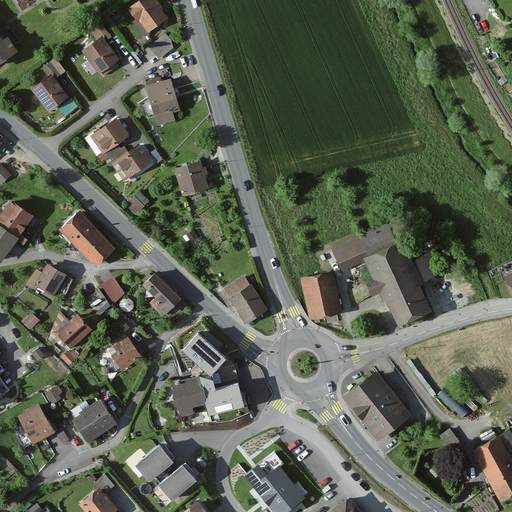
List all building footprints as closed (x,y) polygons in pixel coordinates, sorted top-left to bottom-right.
[(153,0),(138,0),(125,11),(144,34),(166,16),(153,0)] [(126,52),(99,22),(73,45),(100,76),(126,52)] [(150,43),(160,56),(176,44),(167,31),(150,43)] [(0,39),(0,60),(14,51),(5,37),(0,39)] [(46,75),(27,91),(45,113),(64,98),(46,75)] [(166,79),(139,82),(144,123),(171,120),(166,79)] [(66,113),(78,104),(72,97),(61,106),(66,113)] [(126,136),(113,119),(87,137),(99,155),(126,136)] [(134,143),(108,162),(121,181),(147,162),(134,143)] [(0,181),(1,183),(12,173),(0,159),(0,181)] [(198,161),(168,167),(174,195),(204,188),(198,161)] [(28,217),(5,202),(0,209),(0,257),(12,240),(21,246),(27,237),(19,232),(28,217)] [(111,248),(74,213),(57,231),(93,266),(111,248)] [(384,226),(329,249),(340,273),(361,264),(369,282),(362,284),(368,296),(375,293),(380,304),(382,302),(393,327),(426,312),(414,285),(416,285),(397,242),(392,244),(384,226)] [(64,277),(44,266),(40,274),(34,270),(24,286),(50,301),(64,277)] [(332,271),(301,278),(310,319),(340,312),(332,271)] [(114,272),(101,282),(114,300),(127,291),(114,272)] [(179,302),(151,272),(135,287),(164,317),(179,302)] [(245,276),(224,289),(246,323),(267,310),(245,276)] [(66,321),(58,313),(47,337),(52,342),(56,338),(68,350),(87,331),(72,315),(66,321)] [(37,321),(31,316),(29,318),(26,316),(20,324),(29,331),(37,321)] [(226,360),(198,335),(183,352),(207,374),(210,377),(212,376),(226,360)] [(136,357),(123,339),(110,348),(113,352),(108,356),(119,371),(136,357)] [(68,355),(65,352),(59,357),(67,366),(77,357),(72,352),(68,355)] [(412,412),(376,367),(342,394),(378,439),(412,412)] [(207,374),(198,377),(201,387),(203,387),(206,398),(204,399),(205,404),(208,416),(244,407),(238,385),(215,391),(212,376),(210,377),(207,374)] [(198,377),(168,384),(176,416),(193,413),(193,408),(205,404),(204,399),(206,398),(203,387),(201,387),(198,377)] [(460,415),(468,408),(446,384),(438,391),(460,415)] [(111,423),(95,402),(69,421),(85,442),(111,423)] [(49,431),(34,405),(15,416),(31,442),(49,431)] [(511,451),(511,441),(506,430),(469,451),(497,500),(511,491),(511,464),(506,455),(511,451)] [(159,446),(135,466),(149,482),(173,463),(159,446)] [(183,464),(154,488),(167,504),(196,480),(183,464)] [(258,465),(244,476),(273,511),(284,511),(302,498),(277,468),(267,476),(258,465)] [(111,511),(113,510),(94,489),(75,506),(80,511),(111,511)] [(351,511),(340,499),(324,511),(351,511)] [(201,511),(193,503),(182,511),(201,511)]
